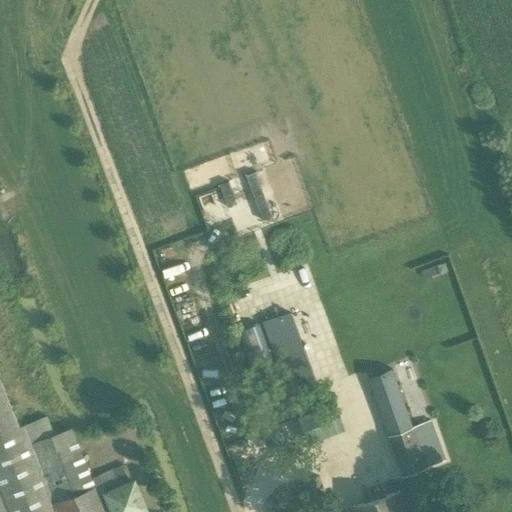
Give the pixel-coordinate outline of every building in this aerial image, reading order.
[(285,187),(266,193),(270,204),(286,198),(290,209),(310,202),(293,157),(276,164),(279,173),(279,172),(285,187)] [(447,261),(438,264),(441,271),(450,268),(447,261)] [(291,312),(262,322),(289,397),(317,387),(306,355),(302,345),(291,312)] [(259,323),(238,331),(251,368),(272,360),(259,323)] [(0,511),(148,511),(131,461),(92,474),(75,425),(55,432),(49,414),(19,424),(0,367),(0,511)] [(412,427),(391,368),(367,377),(402,475),(444,460),(430,420),(412,427)] [(309,506),(325,501),(318,477),(302,482),(309,506)] [(405,511),(398,491),(351,507),(352,511),(405,511)]
